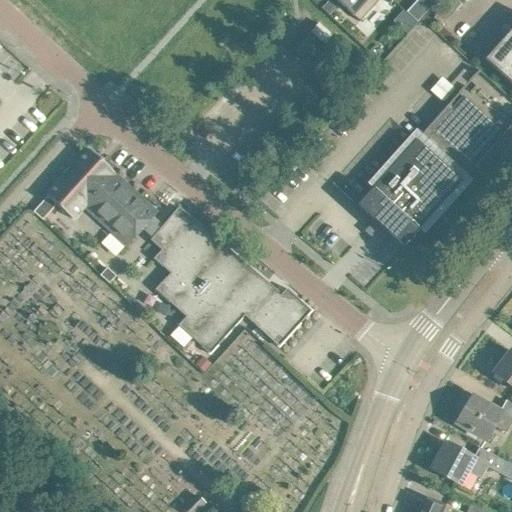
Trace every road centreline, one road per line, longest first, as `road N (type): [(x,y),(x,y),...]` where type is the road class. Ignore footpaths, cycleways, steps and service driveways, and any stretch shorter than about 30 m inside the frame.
road 1 (residential): [(400,354),(96,107)]
road 2 (residential): [(511,269),(435,373),(380,511)]
road 3 (tertiary): [(348,511),(400,354)]
road 4 (residential): [(0,214),(96,107)]
road 5 (residential): [(96,107),(88,88),(0,6)]
road 6 (tertiary): [(400,354),(489,247)]
